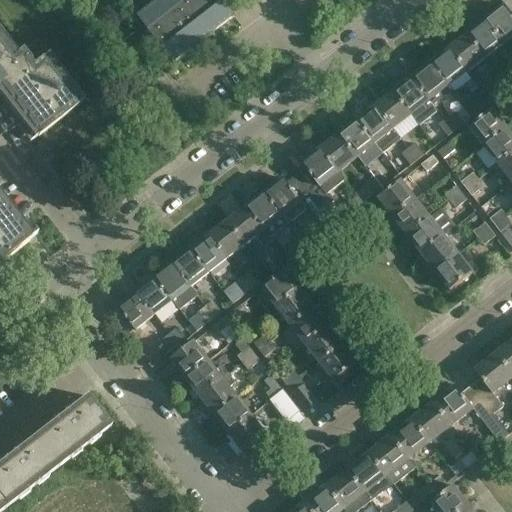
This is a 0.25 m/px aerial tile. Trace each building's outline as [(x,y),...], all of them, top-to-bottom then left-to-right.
[(162,0),(138,18),(174,65),(235,18),(221,0),(162,0)] [(511,14),(506,7),(487,22),(506,45),(511,40),(511,14)] [(488,60),(506,45),(487,22),(469,36),(488,60)] [(469,74),(488,60),(469,36),(451,50),(469,74)] [(0,87),(38,136),(78,105),(41,59),(34,65),(22,50),(10,59),(0,46),(0,87)] [(451,88),(469,74),(451,50),(432,64),(451,88)] [(432,103),(451,88),(432,64),(414,79),(432,103)] [(414,117),(432,103),(414,79),(395,93),(414,117)] [(170,143),(180,135),(142,86),(132,93),(170,143)] [(491,87),(484,93),(493,105),(500,99),(491,87)] [(395,93),(377,108),(395,132),(414,117),(395,93)] [(486,110),(493,105),(484,93),(477,98),(486,110)] [(377,108),(358,122),(377,146),(383,155),(402,141),(395,132),(377,108)] [(470,129),(485,148),(509,130),(494,111),(470,129)] [(454,116),(446,122),(456,133),(463,127),(454,116)] [(340,136),(358,160),(377,146),(358,122),(354,117),(342,126),(346,131),(340,136)] [(456,133),(446,122),(440,127),(449,138),(456,133)] [(511,156),(511,134),(509,130),(485,148),(499,166),(511,156)] [(340,174),(358,160),(340,136),(322,150),(340,174)] [(439,154),(445,161),(457,152),(451,144),(439,154)] [(417,145),(409,151),(418,163),(426,157),(417,145)] [(346,182),(340,174),(322,150),(303,165),(307,170),(297,177),(316,201),(319,204),(324,211),(335,203),(329,195),(346,182)] [(418,163),(409,151),(403,156),(412,167),(418,163)] [(511,156),(499,166),(511,182),(511,156)] [(435,157),(422,167),(428,174),(440,165),(440,164),(435,157)] [(380,173),(373,179),(382,191),(389,185),(380,173)] [(468,191),(480,182),(474,174),(462,184),(468,191)] [(284,180),(277,185),(273,179),(261,188),(266,194),(271,201),(284,218),(290,225),(308,211),(314,219),(324,211),(319,204),(316,201),(297,177),(288,184),(284,180)] [(375,196),(382,191),(373,179),(366,184),(375,196)] [(379,200),(394,219),(416,201),(417,200),(403,182),(379,200)] [(486,189),(480,182),(468,191),(474,198),(486,189)] [(446,197),(451,204),(463,195),(458,187),(446,197)] [(266,232),(284,218),(271,201),(266,194),(261,188),(250,197),(254,203),(248,208),(266,232)] [(469,202),(463,195),(451,204),(457,211),(469,202)] [(408,237),(432,219),(417,200),(416,201),(394,219),(389,222),(398,234),(403,230),(408,237)] [(0,264),(29,242),(0,205),(0,264)] [(317,217),(327,230),(342,219),(331,206),(324,211),(317,217)] [(265,233),(266,232),(248,208),(229,223),(247,247),(257,239),(265,250),(274,243),(265,233)] [(491,221),(498,229),(509,220),(503,211),(491,221)] [(447,238),(432,219),(408,237),(423,256),(446,238),(447,238)] [(511,226),(511,223),(509,220),(498,229),(502,235),(511,226)] [(229,261),(247,247),(229,223),(211,237),(229,261)] [(486,224),(474,233),(481,242),(493,233),(486,224)] [(493,233),(481,242),(485,248),(497,239),(497,238),(493,233)] [(193,251),(212,274),(229,261),(211,237),(204,242),(200,237),(189,246),(193,251)] [(461,257),(447,238),(446,238),(423,256),(438,275),(461,257)] [(193,289),(212,274),(193,251),(189,246),(177,255),(181,260),(174,265),(174,266),(193,289)] [(287,246),(280,251),(290,263),(294,260),(296,257),(287,246)] [(290,263),(280,251),(273,256),(283,268),(290,263)] [(438,275),(452,293),(475,275),(461,257),(438,275)] [(174,304),(193,289),(174,266),(159,277),(156,280),(174,304)] [(263,291),(278,309),(301,291),(286,272),(263,291)] [(251,274),(243,280),(252,292),(260,286),(251,274)] [(159,315),(174,304),(156,280),(137,294),(156,318),(159,315)] [(252,292),(243,280),(237,285),(246,297),(252,292)] [(292,327),(292,328),(315,310),(315,309),(301,291),(278,309),(292,327)] [(156,318),(137,294),(118,309),(136,333),(156,318)] [(214,303),(207,308),(216,320),(223,315),(214,303)] [(249,313),(244,306),(231,315),(237,322),(249,313)] [(216,320),(207,308),(200,314),(209,326),(216,320)] [(315,310),(292,328),(307,347),(330,329),(315,309),(315,310)] [(220,335),(232,326),(227,319),(215,328),(220,335)] [(344,348),(330,329),(307,347),(322,366),(322,365),(344,348)] [(177,331),(170,337),(179,349),(186,343),(177,331)] [(261,352),(273,343),(267,336),(255,345),(261,352)] [(179,349),(170,337),(163,342),(172,354),(179,349)] [(209,362),(195,343),(172,361),(186,380),(209,362)] [(278,350),(273,343),(261,352),(266,359),(278,350)] [(511,345),(498,356),(511,373),(511,345)] [(322,365),(322,366),(335,383),(358,365),(344,348),(322,365)] [(256,356),(251,349),(238,359),(244,365),(256,356)] [(256,356),(244,365),(249,372),(261,363),(256,356)] [(476,373),(482,380),(473,388),(496,417),(505,409),(495,396),(511,383),(511,373),(498,356),(476,373)] [(195,392),(191,395),(197,403),(201,399),(224,380),(230,376),(223,367),(217,372),(209,362),(186,380),(195,392)] [(290,390),(302,381),(296,373),(284,382),(290,390)] [(201,399),(206,406),(201,410),(211,422),(239,399),(231,389),(237,385),(230,376),(224,380),(201,399)] [(320,403),(302,381),(290,390),(295,396),(308,412),(320,403)] [(435,405),(453,429),(475,412),(500,445),(510,437),(495,418),(496,417),(473,388),(463,395),(457,388),(451,384),(442,391),(444,398),(435,405)] [(284,393),(279,386),(267,395),(272,402),(284,393)] [(272,402),(288,424),(301,414),(284,393),(272,402)] [(111,428),(87,397),(35,438),(59,469),(111,428)] [(253,418),(239,399),(211,422),(219,433),(225,429),(230,437),(230,436),(253,418)] [(453,429),(435,405),(414,422),(432,446),(453,429)] [(230,436),(230,437),(244,455),(268,436),(253,418),(230,436)] [(432,446),(414,422),(392,438),(392,439),(411,463),(432,446)] [(59,469),(35,438),(0,465),(0,500),(7,509),(59,469)] [(416,470),(411,463),(392,439),(371,455),(389,479),(395,487),(416,470)] [(367,451),(355,460),(359,465),(349,472),(367,496),(389,479),(371,455),(367,451)] [(467,471),(479,462),(472,454),(461,463),(467,471)] [(348,472),(328,489),(345,511),(360,511),(372,503),(367,496),(349,472),(348,472)] [(435,495),(447,487),(440,479),(429,487),(435,495)] [(311,511),(345,511),(328,489),(325,485),(313,495),(316,498),(306,505),(311,511)] [(435,495),(429,487),(418,496),(424,504),(435,495)] [(463,511),(470,507),(455,488),(423,511),(463,511)]
